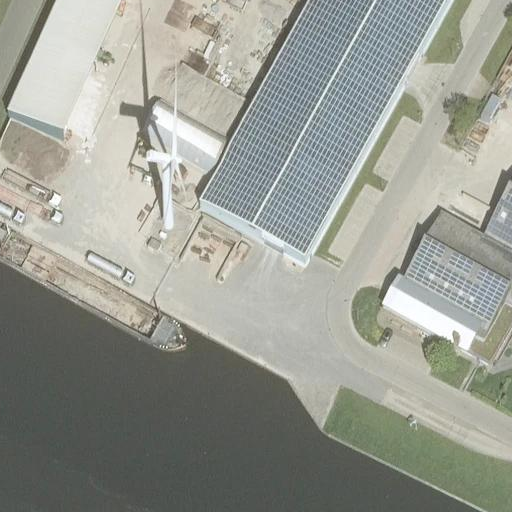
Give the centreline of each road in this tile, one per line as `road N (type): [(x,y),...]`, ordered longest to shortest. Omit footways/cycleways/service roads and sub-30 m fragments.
road 1 (unknown): [(341,321),(294,322),(251,308),(144,260),(107,225),(93,151),(176,0)]
road 2 (unclassified): [(337,303),(503,0)]
road 3 (unclassified): [(337,303),(345,345),(511,431)]
